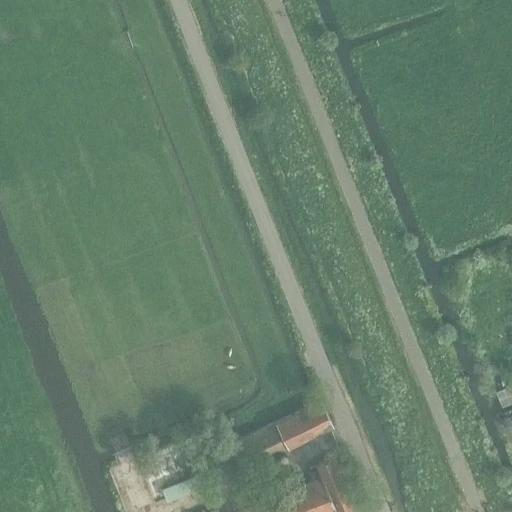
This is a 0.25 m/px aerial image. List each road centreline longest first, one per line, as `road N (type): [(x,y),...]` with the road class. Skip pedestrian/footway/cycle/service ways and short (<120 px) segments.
road 1 (unknown): [(255,0),(462,511)]
road 2 (unclassified): [(381,511),(183,0)]
